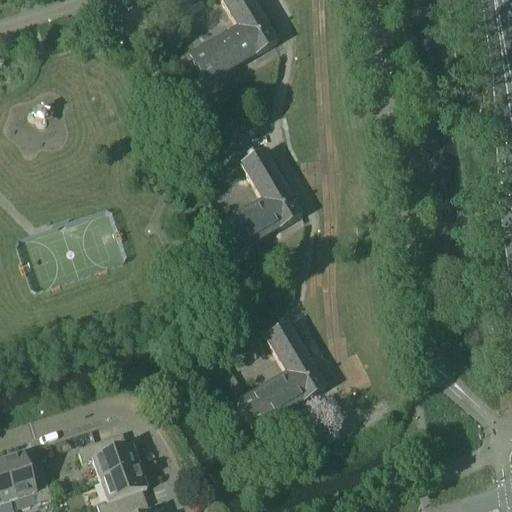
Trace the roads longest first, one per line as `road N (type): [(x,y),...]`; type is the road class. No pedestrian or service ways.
road 1 (residential): [(0,443),(104,409),(128,412),(145,427),(176,511)]
road 2 (secondary): [(485,0),(511,205)]
